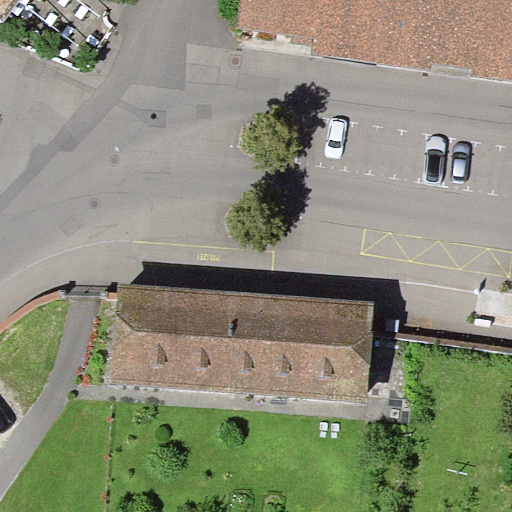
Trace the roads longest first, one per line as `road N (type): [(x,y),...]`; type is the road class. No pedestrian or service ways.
road 1 (residential): [(100,176),(511,233)]
road 2 (residential): [(511,111),(154,58)]
road 3 (residential): [(100,176),(0,87)]
road 4 (residential): [(154,58),(100,176)]
